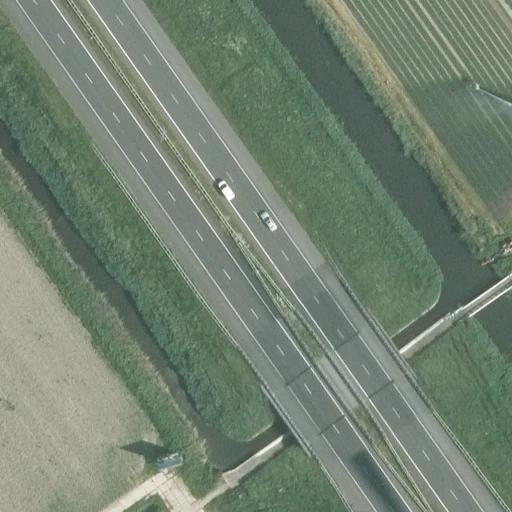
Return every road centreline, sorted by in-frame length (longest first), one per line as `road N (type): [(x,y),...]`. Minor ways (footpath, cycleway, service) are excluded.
road 1 (motorway): [(32,0),(392,511)]
road 2 (motorway): [(464,511),(108,0)]
